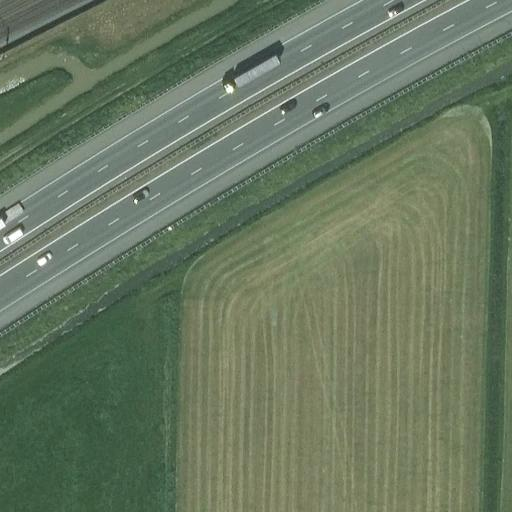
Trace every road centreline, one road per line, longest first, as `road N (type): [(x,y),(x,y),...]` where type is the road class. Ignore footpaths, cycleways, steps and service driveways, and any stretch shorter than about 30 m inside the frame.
road 1 (motorway): [(0,293),(300,109),(501,0)]
road 2 (motorway): [(394,0),(213,100),(0,234)]
